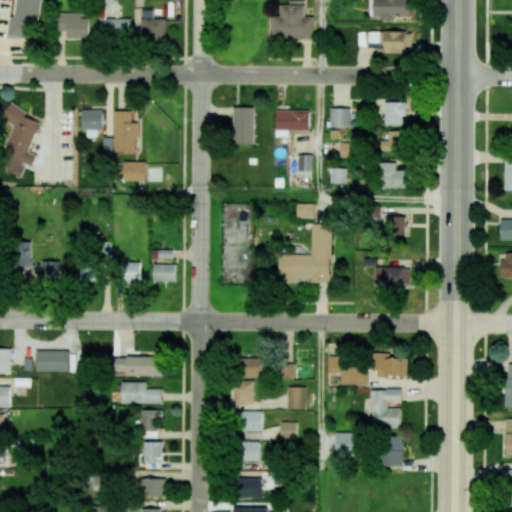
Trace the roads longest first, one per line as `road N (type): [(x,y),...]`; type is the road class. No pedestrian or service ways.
road 1 (residential): [(196,511),(201,0)]
road 2 (residential): [(0,73),(457,76)]
road 3 (residential): [(0,320),(455,323)]
road 4 (secondary): [(455,323),(457,0)]
road 5 (secondary): [(453,500),(455,323)]
